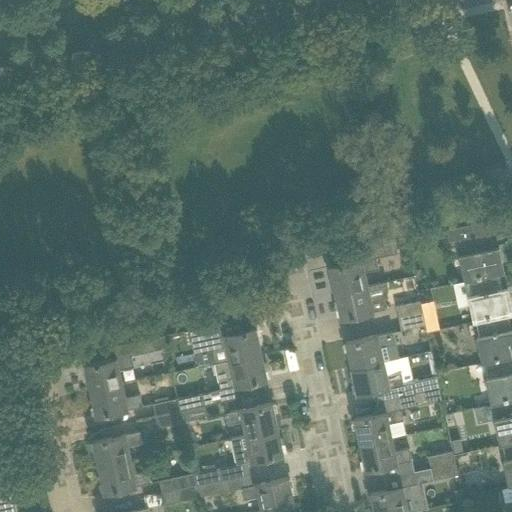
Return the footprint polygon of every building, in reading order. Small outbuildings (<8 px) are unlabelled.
[(498,246),(492,247),(487,220),(447,229),(449,241),(459,239),(462,254),(458,255),(464,281),(467,280),(498,273),(504,272),(498,246)] [(376,257),(397,252),(394,240),(358,248),(360,260),(328,267),(334,293),(366,286),(363,271),(378,268),(376,257)] [(511,312),(511,310),(508,294),(507,287),(501,288),(498,273),(467,280),(470,294),(467,295),(472,321),(476,320),(507,314),(511,312)] [(387,308),(385,298),(386,295),(387,291),(387,287),(386,282),(366,286),(334,293),(339,318),(387,308)] [(422,313),(420,303),(420,301),(395,306),(397,318),(422,313)] [(424,319),(422,313),(397,318),(400,329),(425,324),(424,319)] [(511,328),(510,329),(507,314),(476,320),(479,336),(476,337),(481,363),(485,362),(511,356),(511,328)] [(436,317),(424,319),(425,324),(426,332),(439,329),(436,317)] [(224,334),(221,323),(189,330),(191,341),(209,337),(215,364),(229,361),(229,360),(261,353),(256,327),(224,334)] [(364,337),(345,342),(350,368),(382,361),(397,357),(394,342),(391,331),(364,337)] [(130,354),(151,350),(149,338),(113,346),(116,358),(84,365),(89,390),(121,383),(118,369),(133,366),(130,354)] [(233,386),(247,383),(267,379),(261,353),(229,360),(229,361),(215,364),(218,377),(220,389),(233,386)] [(511,356),(485,362),(488,377),(485,378),(490,404),(494,403),(511,399),(511,356)] [(385,374),(382,361),(350,368),(356,393),(403,383),(400,371),(385,374)] [(411,382),(413,393),(438,388),(436,376),(411,382)] [(124,397),(121,383),(89,390),(95,416),(141,406),(139,394),(124,397)] [(441,399),(438,388),(413,393),(416,405),(441,399)] [(204,405),(201,393),(177,398),(179,410),(204,405)] [(179,410),(177,398),(152,404),(155,415),(179,410)] [(490,404),(475,407),(478,423),(494,419),(499,445),(502,444),(511,442),(511,399),(494,403),(490,404)] [(272,402),(252,407),(225,413),(228,424),(242,421),(245,435),(278,428),(272,402)] [(206,417),(204,405),(179,410),(182,422),(206,417)] [(400,408),(373,414),(353,418),(359,444),(390,437),(387,423),(402,420),(400,408)] [(182,422),(179,410),(155,415),(157,427),(182,422)] [(247,462),(264,458),(283,454),(278,428),(245,435),(231,438),(234,451),(236,464),(247,462)] [(138,431),(112,437),(92,441),(98,467),(130,460),(127,446),(141,443),(138,431)] [(394,452),(390,437),(359,444),(364,470),(411,460),(408,449),(394,452)] [(460,438),(452,440),(454,452),(463,450),(460,438)] [(511,442),(502,444),(506,459),(502,460),(508,486),(511,485),(511,442)] [(452,451),(428,456),(430,468),(454,463),(452,451)] [(132,473),(130,460),(98,467),(103,493),(149,483),(147,470),(132,473)] [(17,511),(12,489),(6,490),(0,462),(0,511),(17,511)] [(457,475),(454,463),(430,468),(433,480),(457,475)] [(220,479),(217,468),(193,473),(195,485),(220,479)] [(195,485),(193,473),(168,478),(159,480),(161,492),(195,485)] [(294,503),(288,477),(270,481),(252,485),(241,487),(243,499),(258,496),(259,504),(261,510),(294,503)] [(222,491),(220,479),(195,485),(198,496),(222,491)] [(389,489),(369,493),(373,511),(407,511),(426,508),(421,482),(389,489)] [(198,496),(195,485),(161,492),(164,504),(198,496)] [(511,485),(508,486),(501,488),(504,502),(511,500),(511,504),(511,485)] [(295,511),(294,503),(261,510),(261,511),(295,511)]
